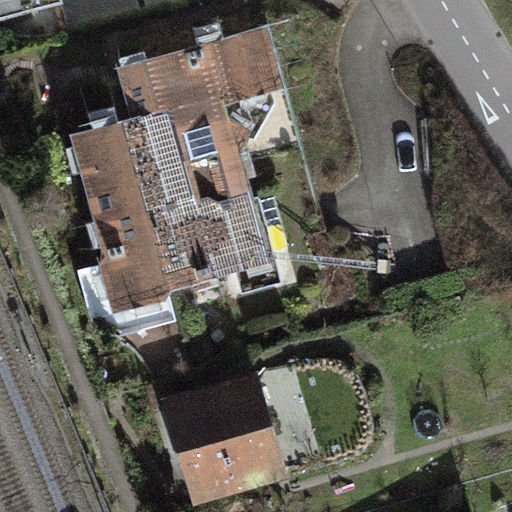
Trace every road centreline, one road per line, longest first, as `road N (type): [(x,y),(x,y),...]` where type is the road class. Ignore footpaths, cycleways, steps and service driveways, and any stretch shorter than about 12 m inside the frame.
road 1 (unknown): [(449,12),(416,47),(399,88),(409,210),(399,246),(383,262)]
road 2 (tertiary): [(511,114),(442,0)]
